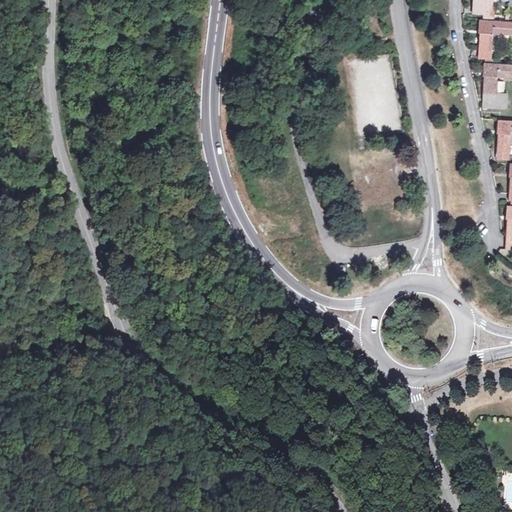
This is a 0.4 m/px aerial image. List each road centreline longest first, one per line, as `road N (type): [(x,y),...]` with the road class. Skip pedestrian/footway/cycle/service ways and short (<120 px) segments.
road 1 (unclassified): [(50,0),(49,83),(59,146),(113,306),(150,376),(307,479),(338,511)]
road 2 (secondary): [(282,280),(238,223),(215,150),(210,109),(220,0)]
road 3 (residential): [(433,212),(395,0)]
